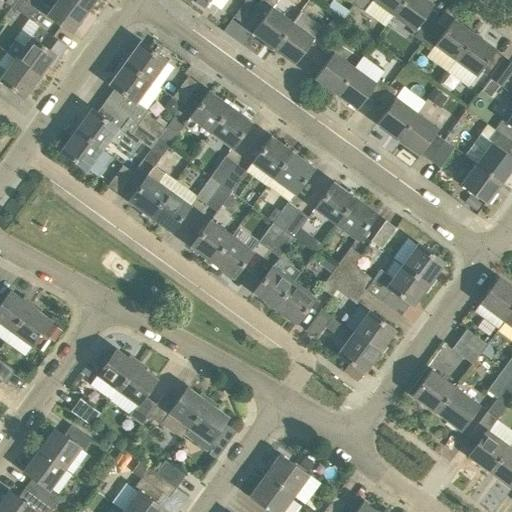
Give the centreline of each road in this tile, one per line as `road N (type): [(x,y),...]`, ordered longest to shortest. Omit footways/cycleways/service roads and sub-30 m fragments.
road 1 (residential): [(484,251),(132,0)]
road 2 (residential): [(281,400),(308,357),(23,149)]
road 3 (residential): [(484,251),(351,448)]
road 4 (residential): [(281,400),(109,305)]
road 5 (residential): [(23,149),(131,0)]
road 6 (residential): [(0,453),(109,305)]
road 7 (residential): [(202,511),(281,400)]
road 8 (residential): [(109,305),(0,244)]
